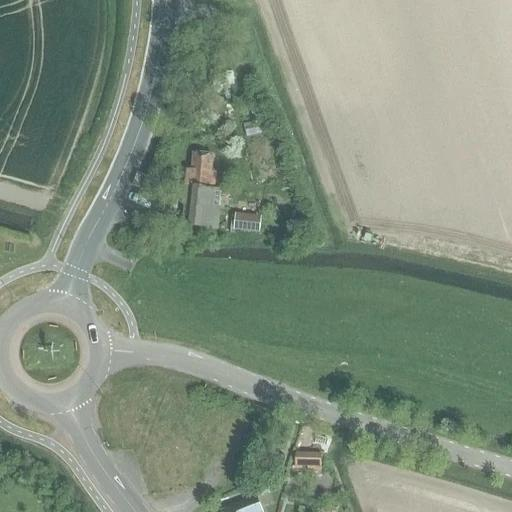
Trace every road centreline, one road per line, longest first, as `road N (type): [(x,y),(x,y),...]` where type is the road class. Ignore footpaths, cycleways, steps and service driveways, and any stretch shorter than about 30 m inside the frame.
road 1 (tertiary): [(511,475),(193,366),(98,350)]
road 2 (primary): [(63,304),(144,114),(163,0)]
road 3 (primary): [(126,511),(64,401)]
